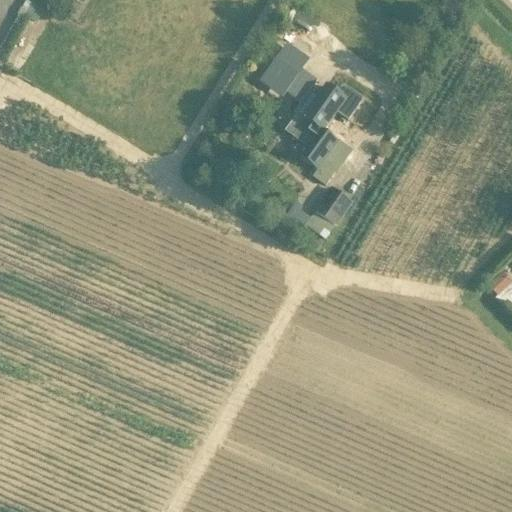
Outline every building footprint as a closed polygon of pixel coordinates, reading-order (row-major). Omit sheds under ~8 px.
[(18,17),(14,24),(20,27),(24,20),(18,17)] [(346,89),(342,89),(337,96),(325,88),(320,95),(312,89),(294,115),(297,117),(288,128),(296,133),(293,138),(305,147),(298,158),(316,171),(322,164),(337,143),(323,133),(337,114),(347,122),(361,103),(360,99),(346,89)] [(325,188),(336,174),(322,164),(316,171),(311,178),(325,188)] [(331,191),(324,201),(315,214),(335,228),(344,214),(343,214),(350,205),(331,191)] [(487,286),(496,297),(507,308),(511,303),(511,290),(508,286),(511,283),(501,273),(487,286)]
